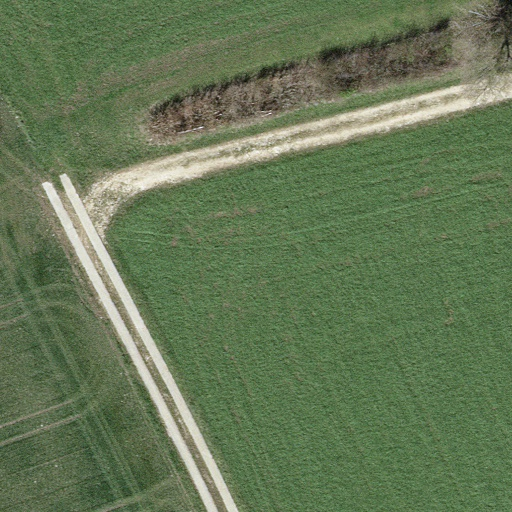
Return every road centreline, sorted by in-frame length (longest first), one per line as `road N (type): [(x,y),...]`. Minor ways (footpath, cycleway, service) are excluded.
road 1 (track): [(511,88),(133,186),(94,231)]
road 2 (track): [(222,511),(94,231),(60,185)]
